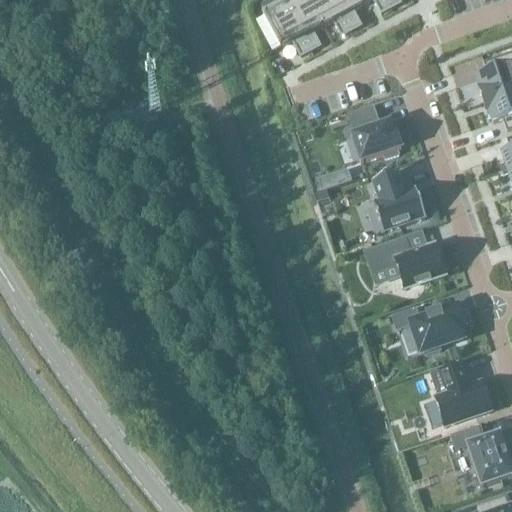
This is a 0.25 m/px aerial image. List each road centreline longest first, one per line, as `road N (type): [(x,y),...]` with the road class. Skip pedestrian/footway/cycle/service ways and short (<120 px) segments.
road 1 (residential): [(511,8),(426,39),(407,69),(487,307)]
road 2 (tertiary): [(174,511),(101,424),(0,271)]
